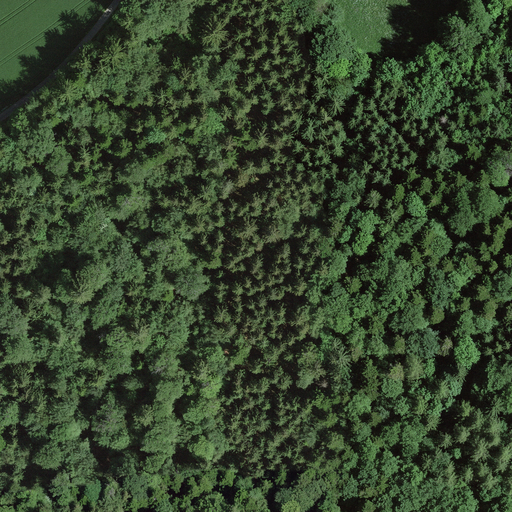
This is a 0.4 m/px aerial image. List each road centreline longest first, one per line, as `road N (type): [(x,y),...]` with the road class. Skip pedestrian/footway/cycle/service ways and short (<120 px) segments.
road 1 (track): [(373,511),(435,441),(471,379),(473,306),(439,231)]
road 2 (unclassified): [(117,0),(63,68),(0,118)]
